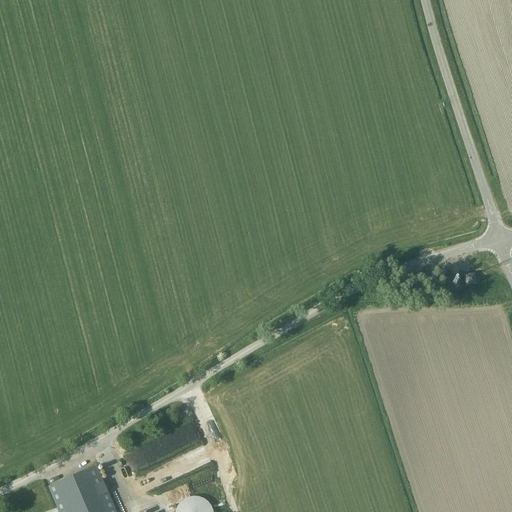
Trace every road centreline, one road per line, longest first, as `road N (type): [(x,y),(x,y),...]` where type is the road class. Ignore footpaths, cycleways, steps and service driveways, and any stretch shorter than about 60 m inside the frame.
road 1 (unclassified): [(0,493),(350,293),(407,265),(496,243)]
road 2 (unclassified): [(496,243),(428,0)]
